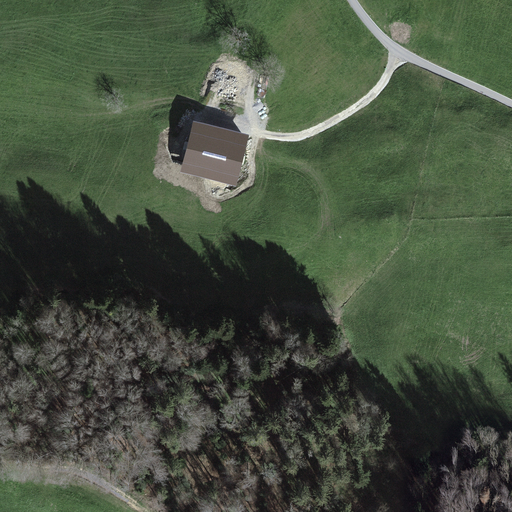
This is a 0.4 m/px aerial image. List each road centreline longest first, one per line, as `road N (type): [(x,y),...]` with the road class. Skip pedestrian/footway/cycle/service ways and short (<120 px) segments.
road 1 (track): [(227,122),(289,137),(317,132),(378,90),(397,52)]
road 2 (unclassified): [(511,105),(397,52),(353,0)]
